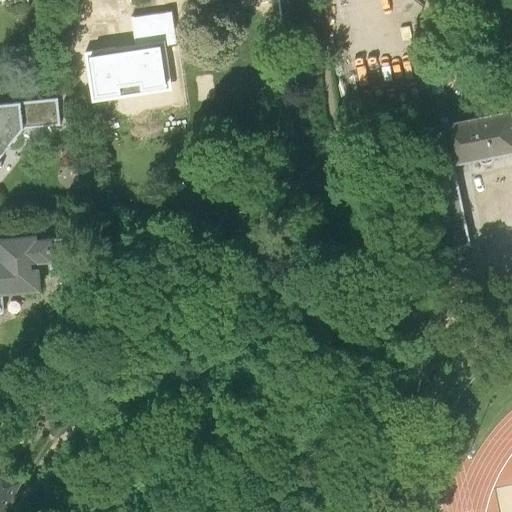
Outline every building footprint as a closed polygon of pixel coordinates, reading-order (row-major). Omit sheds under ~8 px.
[(511,68),(497,1),(467,8),(470,21),(486,17),(494,54),(488,55),(490,64),(496,63),(498,72),(511,68)] [(165,44),(165,47),(177,45),(172,11),(132,17),(137,48),(165,44)] [(165,47),(165,44),(137,48),(85,56),(91,101),(172,89),(165,47)] [(60,101),(0,106),(0,161),(27,129),(62,126),(60,101)] [(511,110),(430,127),(448,218),(422,224),(428,252),(470,243),(454,164),(480,159),(483,163),(488,162),(492,161),(493,156),(511,152),(511,110)] [(0,316),(7,315),(5,296),(35,292),(33,264),(52,263),(52,270),(72,269),(71,239),(0,242),(0,316)] [(397,266),(369,272),(375,301),(403,296),(397,266)] [(0,511),(4,511),(20,485),(0,473),(0,511)]
